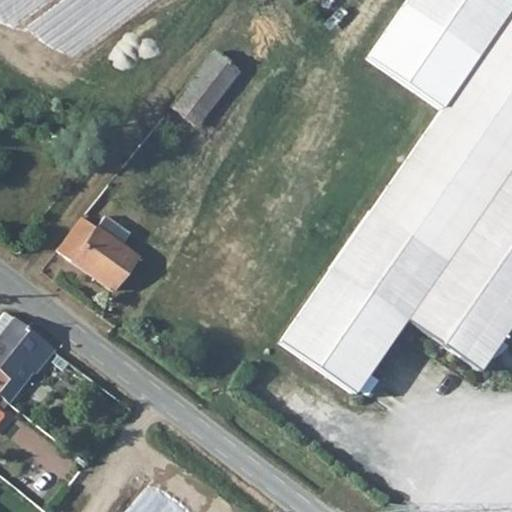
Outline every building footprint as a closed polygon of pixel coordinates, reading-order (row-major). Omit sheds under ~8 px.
[(511,7),(510,9),(499,2),(444,82),(456,90),(328,274),(458,364),(511,286),(511,7)] [(237,76),(209,55),(188,83),(215,104),(237,76)] [(215,104),(188,83),(166,110),(193,132),(215,104)] [(95,232),(79,223),(54,255),(107,296),(132,264),(115,251),(125,238),(103,220),(95,232)] [(0,336),(11,322),(3,315),(0,319),(0,336)] [(0,393),(10,380),(23,364),(34,373),(36,374),(53,353),(11,322),(0,336),(0,393)] [(34,373),(23,364),(10,380),(21,389),(34,373)] [(0,408),(4,411),(9,404),(0,397),(0,408)]
